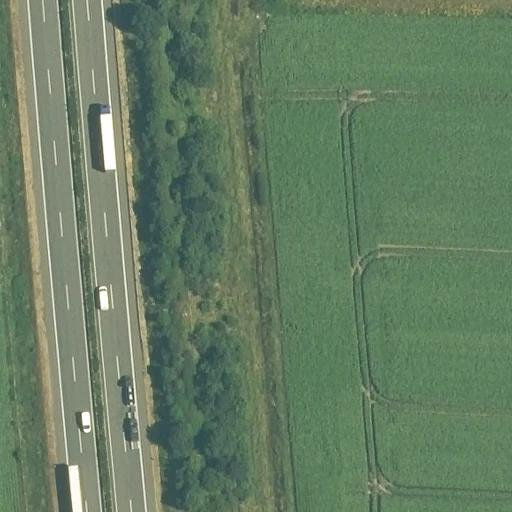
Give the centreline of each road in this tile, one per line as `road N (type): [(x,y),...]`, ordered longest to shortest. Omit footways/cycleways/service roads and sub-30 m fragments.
road 1 (motorway): [(44,0),(89,511)]
road 2 (motorway): [(133,511),(88,0)]
